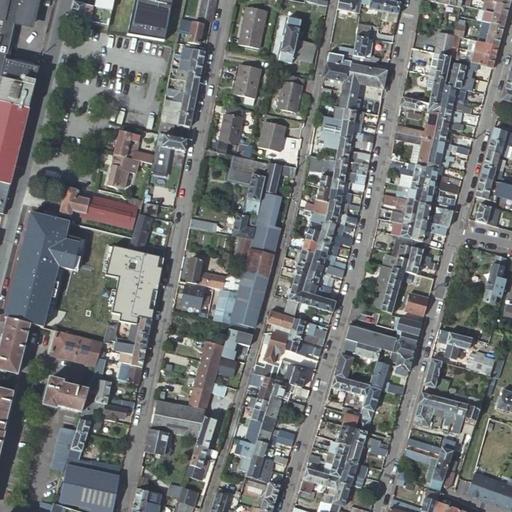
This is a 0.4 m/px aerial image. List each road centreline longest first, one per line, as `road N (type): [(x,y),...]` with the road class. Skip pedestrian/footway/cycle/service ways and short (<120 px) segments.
road 1 (unclassified): [(410,0),(360,238),(280,511)]
road 2 (unclassified): [(204,511),(282,244),(332,0)]
road 3 (residential): [(121,511),(225,0)]
road 4 (residential): [(378,511),(456,230)]
road 5 (residential): [(0,256),(65,0)]
road 6 (residential): [(456,230),(511,23)]
road 7 (unknown): [(0,507),(43,338)]
